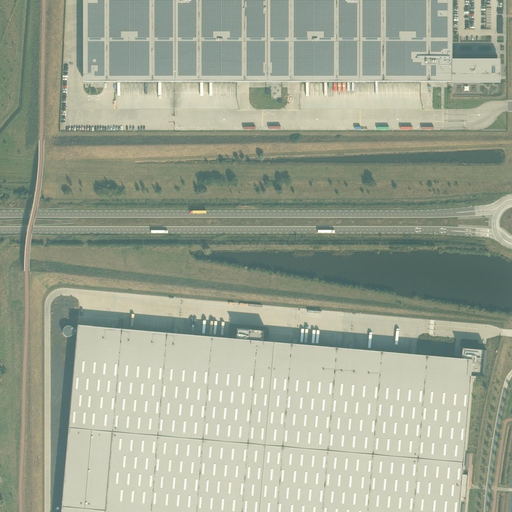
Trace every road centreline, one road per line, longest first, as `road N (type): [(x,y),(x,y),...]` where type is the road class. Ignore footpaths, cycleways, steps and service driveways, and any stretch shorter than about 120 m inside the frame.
road 1 (primary): [(0,230),(471,232)]
road 2 (primary): [(466,212),(0,214)]
road 3 (unclassified): [(511,374),(486,511)]
